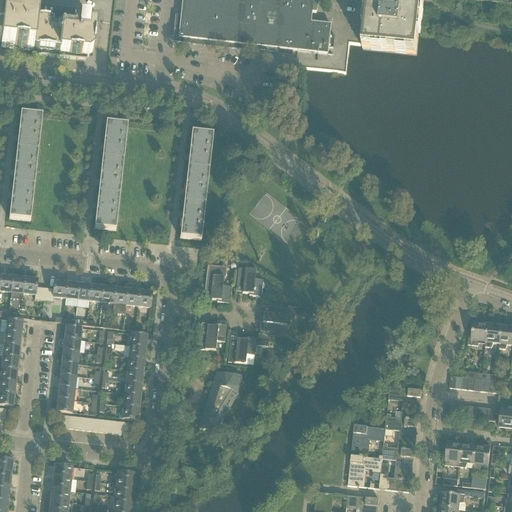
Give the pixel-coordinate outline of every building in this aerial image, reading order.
[(0,0),(0,41),(2,41),(1,48),(15,49),(14,50),(16,50),(16,46),(26,47),(25,51),(26,51),(32,51),(31,55),(86,61),(87,57),(88,58),(88,57),(92,54),(92,50),(93,50),(93,49),(93,48),(94,41),(94,39),(95,29),(88,28),(89,24),(74,23),(73,34),(47,32),(48,23),(24,20),(25,14),(18,13),(19,0),(0,0)] [(182,0),(179,31),(178,39),(276,50),(327,55),(328,48),(333,49),(334,36),(329,36),(330,25),(311,23),(312,12),(317,13),(318,0),(182,0)] [(404,0),(368,0),(363,44),(363,50),(416,56),(419,30),(422,2),(404,0)] [(511,0),(472,0),(472,6),(511,10),(511,0)] [(18,142),(17,149),(38,151),(42,119),(42,117),(21,115),(18,136),(20,136),(20,142),(18,142)] [(103,152),(102,159),(124,161),(127,129),(127,127),(106,124),(104,145),(106,145),(105,152),(103,152)] [(188,161),(188,169),(209,171),(213,136),(191,134),(189,155),(191,155),(190,162),(188,161)] [(14,177),(13,185),(34,187),(38,151),(17,149),(15,170),(16,171),(16,177),(14,177)] [(99,187),(98,195),(119,197),(124,161),(102,159),(100,180),(102,180),(101,187),(99,187)] [(185,196),(184,204),(205,207),(209,171),(188,169),(185,190),(187,190),(186,197),(185,196)] [(11,200),(9,220),(30,223),(34,187),(13,185),(12,193),(14,193),(13,200),(11,200)] [(97,209),(94,230),(116,232),(119,197),(98,195),(97,203),(99,203),(99,209),(97,209)] [(182,219),(180,239),(201,242),(205,207),(184,204),(183,212),(185,212),(184,219),(182,219)] [(205,291),(211,291),(210,301),(220,302),(220,304),(229,305),(231,288),(222,288),(223,278),(224,270),(208,269),(208,267),(207,267),(205,291)] [(243,285),(242,293),(242,295),(252,296),(252,298),(261,299),(262,289),(264,289),(264,285),(263,285),(263,282),(254,281),(255,272),(238,270),(237,284),(243,285)] [(0,281),(0,293),(11,295),(12,279),(0,278),(0,281)] [(11,295),(23,296),(24,280),(12,279),(11,295)] [(23,296),(35,297),(36,288),(37,282),(24,280),(23,296)] [(53,299),(65,300),(67,285),(54,284),(53,290),(53,299)] [(65,300),(77,301),(79,286),(67,285),(65,300)] [(77,301),(89,303),(91,288),(79,286),(77,301)] [(89,303),(101,304),(103,289),(91,288),(89,303)] [(101,304),(113,305),(115,290),(103,289),(101,304)] [(112,313),(112,315),(124,316),(124,315),(125,307),(127,292),(115,290),(113,305),(112,313)] [(127,292),(125,307),(137,308),(139,293),(127,292)] [(151,294),(139,293),(137,308),(149,309),(151,294)] [(304,303),(300,309),(304,312),(309,307),(304,303)] [(260,324),(259,333),(262,333),(261,336),(270,340),(271,334),(276,335),(277,326),(286,327),(288,310),(271,308),(271,315),(264,314),(262,324),(260,324)] [(1,321),(0,331),(0,333),(5,334),(21,336),(22,324),(12,322),(6,322),(1,321)] [(479,344),(485,344),(488,326),(487,326),(487,327),(474,325),(475,325),(474,324),(473,330),(470,329),(468,347),(478,348),(479,344)] [(206,337),(199,336),(198,350),(215,352),(216,343),(225,344),(226,327),(218,326),(217,328),(207,327),(206,337)] [(493,345),(499,346),(502,328),(501,328),(489,327),(489,326),(488,326),(485,344),(485,349),(492,349),(493,345)] [(65,340),(65,341),(80,342),(82,330),(66,328),(66,329),(67,329),(65,340)] [(507,347),(511,347),(511,329),(502,328),(499,346),(499,350),(505,351),(507,347)] [(5,334),(4,346),(19,348),(21,336),(5,334)] [(235,357),(229,356),(228,364),(245,365),(246,356),(254,357),(255,355),(257,355),(257,350),(255,350),(258,347),(268,348),(269,340),(258,335),(258,341),(247,339),(247,341),(237,340),(235,357)] [(131,336),(129,348),(145,350),(146,338),(131,336)] [(63,352),(63,353),(79,354),(80,342),(65,341),(64,352),(63,352)] [(4,346),(2,358),(18,360),(19,348),(4,346)] [(124,348),(123,359),(128,360),(144,362),(145,350),(129,348),(124,348)] [(62,364),(62,365),(78,366),(79,354),(63,353),(64,353),(63,364),(62,364)] [(2,358),(1,370),(17,372),(18,360),(2,358)] [(128,360),(127,372),(142,374),(144,362),(128,360)] [(271,363),(270,371),(281,372),(281,364),(271,363)] [(61,376),(61,377),(76,378),(78,366),(62,365),(63,365),(61,376)] [(1,370),(0,379),(0,382),(15,384),(17,372),(1,370)] [(127,372),(125,384),(141,386),(142,374),(127,372)] [(200,431),(216,432),(235,400),(238,400),(247,386),(244,384),(243,387),(241,377),(216,375),(212,387),(213,387),(203,420),(202,420),(199,429),(200,431)] [(59,388),(59,389),(75,391),(76,378),(61,377),(60,377),(61,377),(60,388),(59,388)] [(0,382),(0,394),(14,396),(15,384),(0,382)] [(125,384),(124,396),(140,398),(141,386),(125,384)] [(58,400),(58,401),(74,403),(75,391),(59,389),(60,389),(59,401),(58,400)] [(388,401),(388,402),(403,404),(401,421),(418,423),(422,393),(404,391),(392,389),(390,389),(388,401)] [(14,396),(0,394),(0,406),(12,408),(14,396)] [(124,396),(123,408),(138,410),(140,398),(124,396)] [(74,403),(58,401),(59,401),(57,413),(56,412),(56,413),(72,415),(74,403)] [(511,412),(509,412),(508,408),(501,407),(501,413),(500,429),(500,430),(501,429),(511,429),(511,412)] [(138,410),(123,408),(121,420),(137,422),(138,410)] [(385,431),(400,433),(398,450),(415,452),(418,423),(401,421),(392,420),(390,420),(386,419),(385,431)] [(351,457),(368,459),(370,442),(384,443),(385,431),(367,429),(358,427),(355,427),(355,428),(353,439),(351,457)] [(446,462),(445,467),(460,469),(462,446),(461,446),(461,447),(449,445),(448,445),(446,462)] [(462,446),(460,469),(466,470),(467,465),(474,466),(476,448),(475,448),(463,447),(463,446),(462,446)] [(474,466),(473,470),(479,471),(481,466),(488,467),(489,459),(490,449),(489,449),(489,450),(477,449),(477,448),(476,448),(474,466)] [(399,481),(405,482),(411,483),(415,452),(398,450),(383,449),(382,461),(382,462),(396,464),(394,481),(399,481)] [(348,487),(365,489),(366,472),(372,473),(372,475),(380,476),(382,462),(382,461),(378,460),(368,459),(351,457),(348,487)] [(0,461),(0,473),(11,475),(12,463),(0,461)] [(54,467),(53,480),(70,482),(72,469),(54,467)] [(0,473),(0,485),(10,487),(11,475),(0,473)] [(117,474),(116,487),(133,489),(135,476),(117,474)] [(472,486),(471,490),(485,491),(487,480),(473,479),(472,486)] [(53,480),(52,492),(69,494),(75,494),(76,482),(70,482),(53,480)] [(443,486),(457,488),(458,481),(444,480),(443,486)] [(0,485),(0,498),(8,499),(10,487),(0,485)] [(116,487),(115,499),(132,501),(133,489),(116,487)] [(52,492),(50,504),(68,506),(69,494),(52,492)] [(317,494),(315,511),(331,511),(333,496),(317,494)] [(441,509),(441,510),(459,511),(462,511),(465,511),(466,506),(464,504),(465,498),(452,496),(442,495),(442,496),(443,496),(442,509),(441,509)] [(0,498),(0,510),(7,511),(8,499),(0,498)] [(109,498),(108,510),(113,511),(124,511),(130,511),(132,501),(115,499),(109,498)] [(347,501),(346,510),(360,511),(378,511),(379,501),(348,498),(347,501)]
